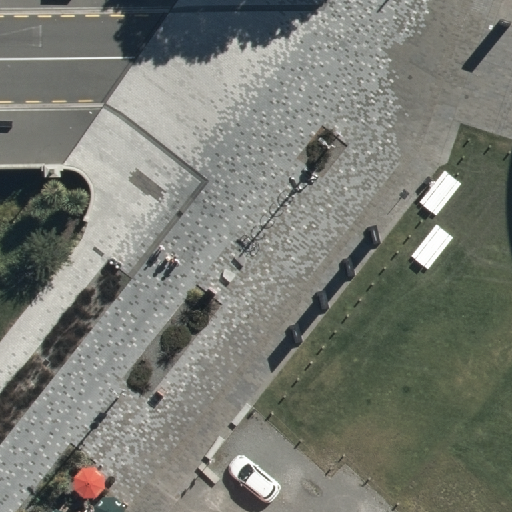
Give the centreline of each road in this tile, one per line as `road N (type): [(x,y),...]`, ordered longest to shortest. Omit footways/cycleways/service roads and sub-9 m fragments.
road 1 (residential): [(330,58),(0,490)]
road 2 (unclassified): [(0,57),(330,58)]
